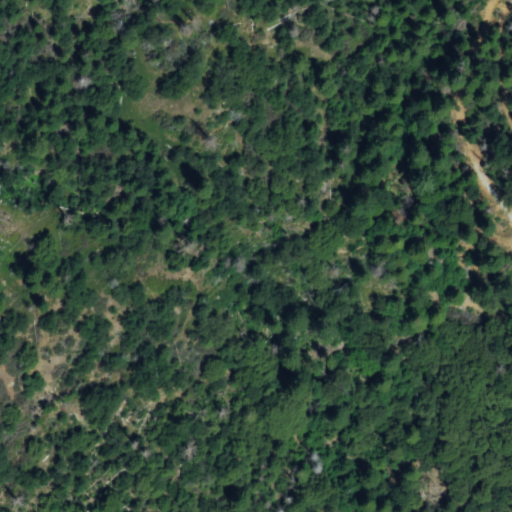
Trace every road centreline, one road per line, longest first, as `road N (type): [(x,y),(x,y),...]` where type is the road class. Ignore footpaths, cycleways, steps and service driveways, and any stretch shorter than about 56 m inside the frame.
road 1 (track): [(337,218),(442,219),(511,241)]
road 2 (track): [(511,122),(498,73),(495,11),(502,0)]
